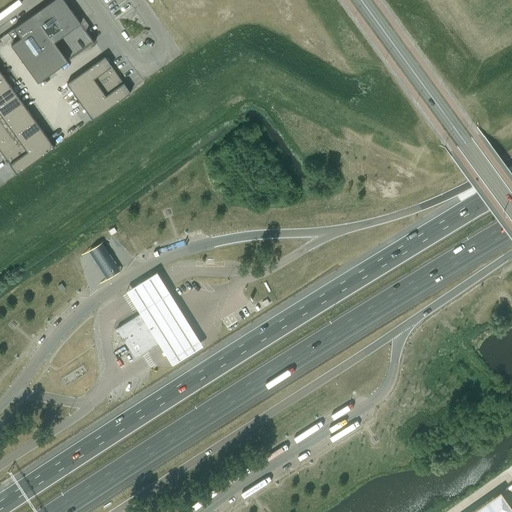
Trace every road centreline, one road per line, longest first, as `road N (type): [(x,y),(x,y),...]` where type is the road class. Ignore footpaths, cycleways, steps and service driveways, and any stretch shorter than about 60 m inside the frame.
road 1 (motorway): [(511,185),(0,507)]
road 2 (motorway): [(61,511),(511,228)]
road 3 (secondary): [(360,0),(511,207)]
road 4 (motorway): [(511,164),(419,207),(333,232)]
road 5 (unclassified): [(136,0),(173,50),(144,72),(92,0)]
road 6 (motorway): [(399,329),(511,251)]
